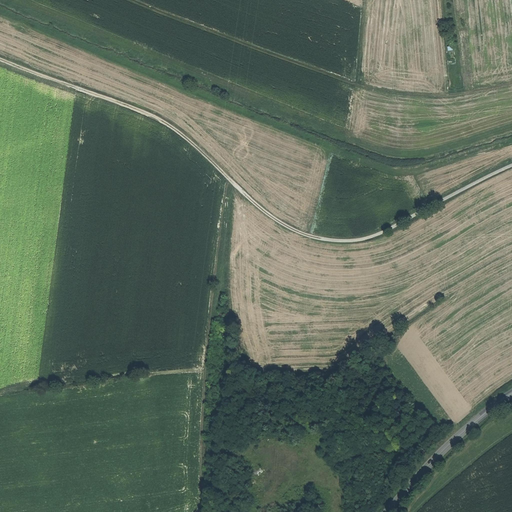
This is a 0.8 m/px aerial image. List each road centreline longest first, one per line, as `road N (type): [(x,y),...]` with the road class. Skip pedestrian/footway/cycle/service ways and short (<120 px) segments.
road 1 (track): [(0,58),(159,119),(260,207),(321,239),(367,238),(511,165)]
road 2 (track): [(131,0),(358,85),(437,95),(511,85)]
road 3 (tertiary): [(389,511),(466,428),(511,393)]
